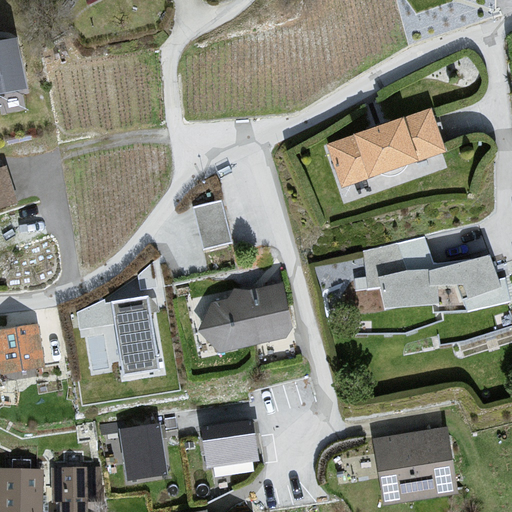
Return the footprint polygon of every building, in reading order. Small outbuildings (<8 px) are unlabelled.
[(0,90),(24,86),(15,41),(0,43),(0,90)] [(429,114),(324,150),(340,195),(444,159),(429,114)] [(4,169),(0,169),(0,204),(14,200),(4,169)] [(222,207),(192,212),(198,252),(228,247),(222,207)] [(403,269),(369,275),(377,320),(499,297),(490,251),(403,269)] [(291,341),(278,285),(230,296),(219,308),(204,308),(196,331),(216,359),(291,341)] [(147,297),(105,303),(105,299),(77,312),(80,329),(115,324),(123,373),(158,367),(147,297)] [(37,328),(0,332),(0,379),(42,374),(37,328)] [(250,422),(204,429),(210,465),(256,458),(250,422)] [(159,425),(121,431),(128,479),(166,473),(159,425)] [(124,459),(120,430),(111,431),(115,460),(124,459)] [(447,433),(374,441),(382,509),(455,501),(447,433)] [(99,469),(54,469),(54,499),(63,499),(62,511),(85,511),(85,499),(100,499),(99,469)] [(40,511),(42,472),(2,470),(0,511),(40,511)]
